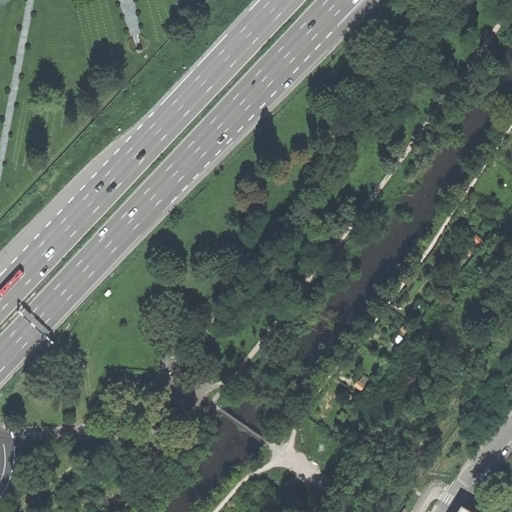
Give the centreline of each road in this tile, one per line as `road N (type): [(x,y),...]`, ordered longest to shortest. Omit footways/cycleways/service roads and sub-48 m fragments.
road 1 (trunk): [(0,355),(292,49)]
road 2 (trunk): [(292,0),(0,298)]
